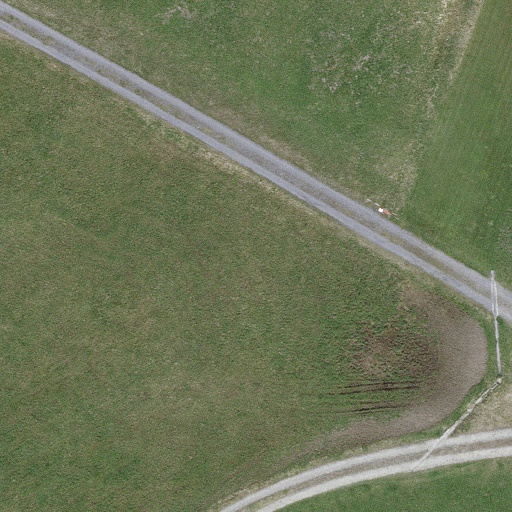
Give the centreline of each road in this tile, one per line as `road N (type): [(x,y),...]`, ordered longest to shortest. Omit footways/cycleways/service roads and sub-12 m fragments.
road 1 (track): [(0,22),(511,311)]
road 2 (track): [(258,511),(352,476),(511,444)]
